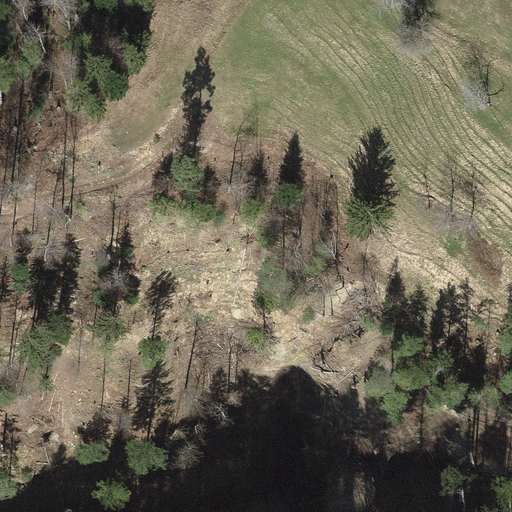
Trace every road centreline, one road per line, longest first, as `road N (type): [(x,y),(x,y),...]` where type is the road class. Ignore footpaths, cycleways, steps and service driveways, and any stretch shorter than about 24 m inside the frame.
road 1 (track): [(0,215),(28,216),(64,192),(122,183),(174,128),(242,0)]
road 2 (track): [(366,0),(412,37),(511,146)]
